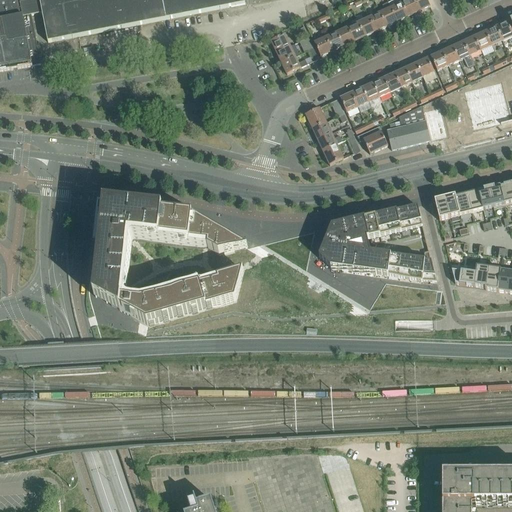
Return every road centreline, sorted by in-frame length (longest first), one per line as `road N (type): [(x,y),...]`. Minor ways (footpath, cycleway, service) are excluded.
road 1 (tertiary): [(49,158),(46,295),(61,363),(114,511)]
road 2 (tertiary): [(133,511),(62,299),(65,160)]
road 3 (residential): [(279,118),(240,63),(62,93),(0,90)]
road 4 (residential): [(419,175),(453,316),(465,323),(511,319)]
road 5 (secondary): [(258,183),(59,143)]
road 6 (residential): [(279,118),(311,92),(450,29)]
road 7 (secondary): [(65,160),(254,196)]
road 8 (secondary): [(254,196),(314,199),(419,175)]
road 9 (secondary): [(416,165),(333,186),(258,183)]
